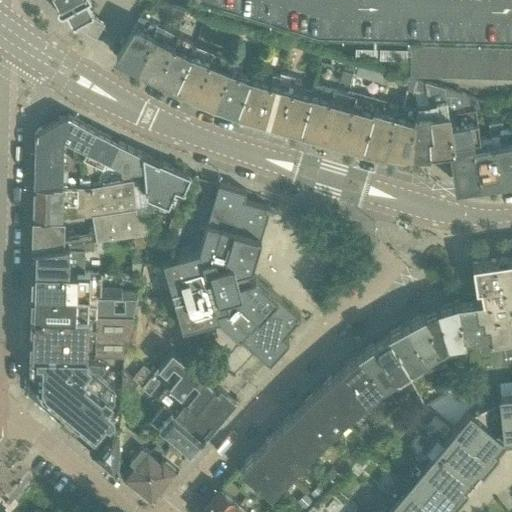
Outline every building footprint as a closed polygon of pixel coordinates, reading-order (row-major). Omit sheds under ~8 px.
[(57,0),(64,11),(66,10),(74,25),(75,26),(76,26),(96,39),(98,35),(102,38),(106,30),(102,27),(105,22),(95,16),(94,15),(94,14),(94,13),(94,12),(93,12),(86,0),(57,0)] [(511,0),(235,0),(340,33),(511,37),(511,0)] [(183,7),(176,5),(170,16),(177,19),(183,7)] [(117,54),(148,70),(163,40),(152,34),(157,24),(150,21),(145,30),(134,25),(117,54)] [(261,44),(262,41),(265,32),(240,24),(236,36),(261,44)] [(265,32),(262,41),(275,45),(278,36),(265,32)] [(148,70),(177,84),(195,44),(178,35),(177,37),(174,35),(171,41),(174,42),(173,45),(163,40),(148,70)] [(304,44),(291,40),(284,60),(295,64),(302,52),(304,44)] [(177,84),(210,98),(227,57),(212,51),(213,51),(195,44),(177,84)] [(511,47),(411,44),(410,75),(511,77),(511,47)] [(210,98),(239,108),(250,76),(239,72),(242,62),(227,56),(227,57),(210,98)] [(385,69),(359,61),(356,72),(382,80),(385,69)] [(239,108),(268,117),(280,74),(262,69),(259,79),(250,76),(239,108)] [(412,77),(406,76),(396,73),(394,80),(409,85),(412,77)] [(268,117),(301,127),(310,94),(299,91),(302,81),(280,74),(268,117)] [(437,150),(452,148),(444,87),(427,82),(426,82),(426,81),(420,79),(417,91),(428,94),(429,102),(418,104),(419,107),(410,107),(378,98),(376,102),(364,144),(405,150),(437,150)] [(301,127),(331,135),(341,101),(343,91),(313,83),(310,94),(301,127)] [(444,87),(452,148),(457,180),(461,183),(478,181),(472,139),(480,137),(475,107),(480,106),(478,97),(457,91),(444,87)] [(363,144),(364,144),(376,102),(375,102),(375,99),(348,91),(345,103),(341,101),(331,135),(363,144)] [(507,109),(505,96),(485,99),(487,112),(507,109)] [(36,130),(35,159),(64,160),(64,138),(87,149),(98,130),(67,113),(36,130)] [(486,136),(480,137),(472,139),(478,181),(500,177),(507,180),(511,176),(511,163),(509,142),(501,143),(500,132),(503,121),(489,123),(493,144),(487,145),(486,136)] [(119,140),(98,130),(87,149),(83,157),(103,167),(106,163),(108,160),(109,160),(119,140)] [(123,180),(133,178),(145,177),(142,152),(119,140),(109,160),(108,160),(106,163),(121,171),(123,180)] [(142,152),(145,177),(146,194),(168,203),(175,187),(183,190),(190,173),(156,158),(142,152)] [(35,159),(35,184),(72,178),(67,178),(67,168),(63,168),(64,160),(35,159)] [(35,185),(33,220),(56,219),(92,213),(92,214),(95,231),(96,239),(102,238),(151,230),(149,221),(137,216),(136,207),(136,206),(133,178),(123,180),(98,184),(89,186),(82,185),(82,179),(72,178),(35,184),(35,185)] [(252,265),(254,260),(270,206),(268,206),(268,205),(265,204),(265,205),(244,199),(246,190),(218,182),(199,248),(163,258),(182,326),(218,316),(269,363),(289,341),(282,335),(298,318),(299,319),(300,318),(301,317),(300,316),(300,315),(255,274),(250,276),(247,266),(252,265)] [(137,216),(149,221),(147,205),(136,207),(137,216)] [(64,218),(92,214),(92,213),(56,219),(33,220),(32,249),(94,239),(96,239),(95,231),(64,236),(64,218)] [(168,230),(178,233),(182,220),(172,218),(168,230)] [(32,249),(32,271),(84,271),(85,249),(94,249),(94,239),(32,249)] [(503,254),(496,259),(500,258),(507,301),(511,302),(511,256),(503,254)] [(482,297),(479,298),(480,305),(506,301),(507,301),(500,258),(496,259),(473,262),(477,286),(481,286),(482,297)] [(133,261),(132,272),(142,272),(142,262),(142,261),(133,261)] [(32,271),(31,291),(76,292),(76,302),(97,302),(97,297),(98,271),(90,271),(84,271),(32,271)] [(30,353),(30,355),(81,355),(82,354),(124,355),(127,339),(137,298),(97,297),(97,302),(76,302),(76,292),(31,291),(31,313),(30,313),(30,315),(31,315),(31,327),(30,327),(30,329),(31,329),(31,333),(30,333),(30,334),(31,334),(31,338),(30,338),(30,339),(31,339),(30,351),(29,351),(29,353),(30,353)] [(479,298),(457,301),(463,341),(465,341),(465,343),(465,345),(481,342),(481,339),(491,337),(491,338),(511,335),(506,301),(480,305),(479,298)] [(438,307),(433,309),(442,354),(443,354),(451,353),(451,354),(466,352),(464,343),(465,343),(465,341),(463,341),(457,301),(451,303),(444,305),(438,307)] [(405,323),(402,325),(424,356),(425,356),(431,367),(431,368),(446,363),(443,354),(442,354),(433,309),(424,313),(405,323)] [(388,333),(383,336),(404,370),(410,366),(415,373),(422,368),(428,371),(432,369),(431,368),(431,367),(425,356),(424,356),(402,325),(388,333)] [(376,341),(358,353),(384,389),(386,387),(383,383),(392,377),(397,384),(404,380),(401,375),(405,372),(404,370),(383,336),(376,341)] [(511,338),(503,340),(505,355),(511,354),(511,338)] [(176,408),(174,411),(202,435),(203,435),(202,434),(213,422),(214,422),(214,421),(233,400),(234,399),(188,361),(172,347),(172,348),(153,372),(142,385),(141,384),(141,385),(148,390),(149,391),(162,376),(169,382),(159,393),(176,408)] [(344,364),(338,369),(362,400),(368,407),(374,401),(380,396),(378,394),(384,389),(358,353),(344,364)] [(38,390),(66,412),(101,371),(105,366),(100,362),(88,361),(80,371),(73,365),(81,355),(30,355),(29,368),(34,372),(35,372),(39,372),(38,390)] [(143,364),(132,377),(138,382),(141,385),(141,384),(142,385),(153,372),(143,364)] [(138,382),(132,377),(131,376),(122,368),(123,392),(128,394),(138,382)] [(332,374),(318,388),(344,416),(351,410),(356,416),(363,411),(357,405),(362,400),(338,369),(332,374)] [(59,420),(90,445),(111,417),(113,415),(113,410),(106,405),(114,395),(114,383),(101,371),(66,412),(59,420)] [(441,385),(445,393),(456,386),(452,379),(441,385)] [(318,388),(277,426),(306,454),(314,445),(319,451),(325,446),(319,440),(329,431),(335,437),(341,431),(335,425),(344,416),(318,388)] [(500,399),(487,406),(493,417),(503,436),(511,435),(511,392),(500,394),(500,399)] [(409,404),(414,411),(425,404),(420,397),(409,404)] [(202,435),(174,411),(165,403),(148,424),(154,429),(157,426),(189,452),(202,435)] [(399,405),(385,417),(381,421),(389,430),(407,414),(399,405)] [(470,410),(453,430),(490,461),(501,448),(496,444),(502,437),(503,436),(493,417),(487,406),(474,414),(470,410)] [(111,417),(90,445),(118,469),(119,448),(119,435),(120,420),(120,412),(117,409),(113,415),(111,417)] [(123,474),(137,485),(164,450),(156,444),(150,451),(141,444),(144,441),(120,420),(119,435),(119,448),(130,457),(130,458),(134,461),(123,474)] [(239,466),(240,467),(250,475),(260,483),(270,491),(274,487),(280,493),(289,483),(283,477),(293,467),(299,473),(304,467),(298,462),(306,454),(277,426),(264,440),(253,451),(239,466)] [(436,436),(431,442),(470,475),(475,469),(480,473),(490,461),(453,430),(443,441),(436,436)] [(351,454),(357,460),(370,447),(364,441),(351,454)] [(164,450),(137,485),(151,497),(186,455),(171,442),(164,450)] [(433,454),(422,466),(459,498),(470,485),(465,481),(470,475),(431,442),(426,448),(433,454)] [(405,472),(400,479),(439,511),(444,506),(449,510),(459,498),(422,466),(412,478),(405,472)] [(343,474),(338,469),(331,475),(336,481),(343,474)] [(250,475),(240,487),(250,496),(260,483),(250,475)] [(402,491),(392,503),(401,511),(438,511),(439,511),(400,479),(395,485),(402,491)] [(324,482),(311,494),(316,499),(329,487),(324,482)] [(236,511),(242,505),(221,488),(200,511),(236,511)] [(305,493),(298,501),(305,508),(312,500),(305,493)] [(377,511),(374,509),(371,511),(401,511),(392,503),(384,511),(377,511)]
